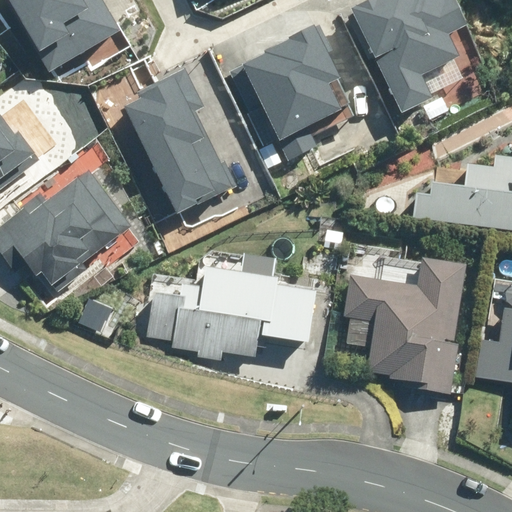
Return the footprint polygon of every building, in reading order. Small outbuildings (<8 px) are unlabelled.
[(0,0),(0,5),(45,79),(118,34),(97,0),(0,0)] [(377,0),(347,15),(397,117),(428,102),(417,80),(454,62),(443,40),(459,32),(443,0),(377,0)] [(319,10),(300,6),(208,47),(242,123),(256,117),(280,171),(315,156),(304,131),(324,122),(331,137),(369,120),(319,10)] [(139,103),(118,113),(172,221),(235,190),(222,165),(216,168),(192,119),(200,115),(181,75),(136,97),(139,103)] [(0,186),(35,162),(15,132),(8,137),(0,126),(0,186)] [(511,137),(464,132),(455,219),(511,224),(511,137)] [(81,270),(131,231),(85,173),(43,206),(38,200),(0,229),(0,261),(9,273),(19,265),(32,283),(36,280),(47,293),(55,287),(61,294),(84,275),(81,270)] [(149,259),(139,339),(315,359),(324,280),(149,259)] [(446,410),(463,278),(380,267),(363,399),(446,410)] [(511,304),(485,304),(485,376),(511,376),(511,304)]
